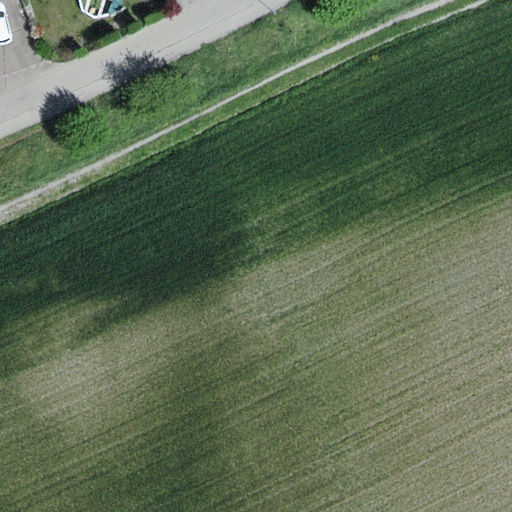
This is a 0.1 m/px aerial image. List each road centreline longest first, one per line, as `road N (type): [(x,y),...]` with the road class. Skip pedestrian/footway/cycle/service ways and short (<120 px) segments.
road 1 (track): [(473,0),(0,221)]
road 2 (residential): [(0,119),(254,0)]
